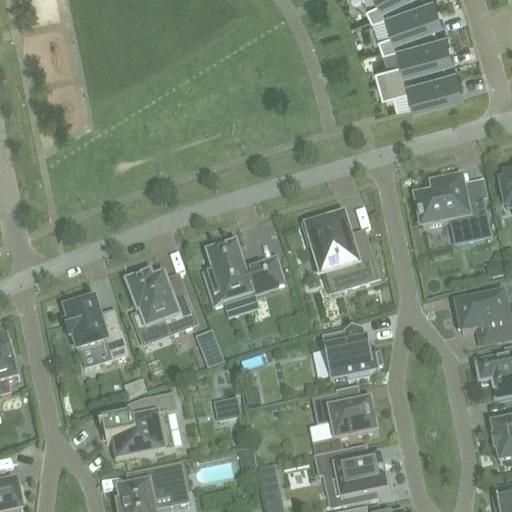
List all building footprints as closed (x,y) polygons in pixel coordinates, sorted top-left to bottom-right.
[(424,0),(376,0),(378,2),(366,9),(372,21),(429,0),(426,0),(425,1),(424,0)] [(431,0),(429,0),(372,21),(372,22),(385,17),(391,34),(378,39),(383,53),(444,36),(444,35),(437,36),(433,24),(440,22),(438,17),(431,0)] [(449,54),(444,36),(383,53),(396,50),(400,64),(375,71),(378,84),(408,76),(406,70),(419,66),(423,79),(454,71),(454,70),(446,72),(443,60),(450,58),(449,54)] [(412,107),(460,94),(454,71),(423,79),(419,66),(406,70),(408,76),(378,84),(382,98),(407,91),(412,107)] [(506,187),(501,188),(506,213),(511,212),(511,216),(511,179),(504,181),(506,187)] [(435,199),(417,203),(421,220),(419,221),(420,225),(421,225),(423,231),(450,225),(453,237),(489,230),(483,203),(466,206),(461,185),(433,190),(435,199)] [(324,222),(301,229),(309,254),(314,252),(322,279),(341,273),(347,293),(378,284),(367,246),(352,250),(343,223),(326,228),(324,222)] [(245,277),(236,249),(231,251),(230,246),(212,252),(213,257),(209,258),(214,274),(205,277),(216,311),(284,289),(276,263),(249,271),(250,275),(245,277)] [(151,279),(128,288),(139,316),(141,315),(142,317),(133,321),(139,336),(165,326),(170,340),(198,329),(186,298),(172,303),(164,280),(153,285),(151,279)] [(463,337),(478,334),(482,350),(511,343),(511,314),(508,315),(504,299),(457,309),(458,314),(454,314),(458,333),(462,333),(463,337)] [(71,312),(65,313),(69,327),(65,328),(70,343),(74,342),(78,355),(95,350),(101,369),(130,360),(122,335),(107,340),(95,304),(90,306),(89,302),(70,308),(71,312)] [(324,352),(330,384),(348,380),(348,385),(369,381),(368,376),(380,374),(379,370),(382,369),(380,356),(376,357),(375,353),(370,354),(368,343),(364,344),(362,331),(345,334),(345,336),(322,340),(325,352),(324,352)] [(214,340),(200,346),(210,372),(225,366),(213,335),(212,336),(214,340)] [(0,397),(1,400),(10,398),(7,386),(15,384),(9,359),(12,358),(9,344),(5,345),(5,343),(0,344),(0,397)] [(493,386),(497,403),(511,399),(511,353),(507,354),(508,360),(477,366),(481,388),(493,386)] [(143,383),(124,391),(129,403),(147,397),(143,383)] [(258,391),(245,394),(248,410),(261,407),(258,391)] [(103,430),(104,434),(101,434),(101,436),(104,435),(107,448),(111,447),(116,466),(175,454),(168,419),(177,416),(174,398),(142,405),(119,414),(122,426),(103,430)] [(333,426),(337,444),(376,436),(370,406),(340,413),(337,399),(313,404),(318,429),(333,426)] [(237,402),(214,407),(218,426),(241,422),(237,402)] [(495,442),(492,443),(495,455),(498,455),(500,467),(503,467),(508,472),(511,471),(511,425),(492,430),(495,442)] [(252,452),(238,454),(242,476),(257,474),(252,452)] [(389,495),(382,461),(350,467),(347,454),(315,461),(319,481),(336,477),(343,511),(378,503),(377,497),(389,495)] [(154,511),(153,503),(170,499),(169,496),(185,492),(181,469),(146,476),(149,488),(118,494),(121,507),(117,508),(117,511),(154,511)] [(276,470),(260,473),(264,492),(280,489),(276,470)] [(0,511),(19,511),(18,503),(22,503),(19,489),(15,490),(14,487),(0,489),(0,511)] [(511,511),(511,491),(496,495),(496,493),(494,493),(496,500),(492,500),(494,511),(511,511)]
